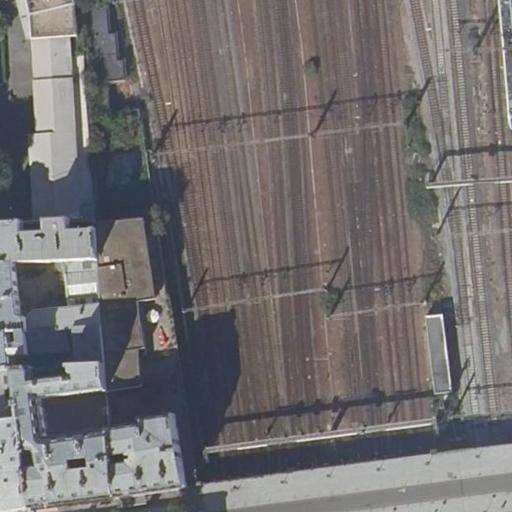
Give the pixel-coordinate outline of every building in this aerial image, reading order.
[(36,223),(46,223),(70,222),(94,222),(78,10),(75,0),(29,0),(33,12),(41,135),(31,136),(36,223)] [(91,110),(95,222),(143,218),(160,217),(142,104),(108,108),(106,79),(124,78),(123,58),(116,58),(114,31),(108,31),(105,0),(82,0),(84,18),(82,18),(85,48),(86,48),(91,110)] [(156,298),(143,218),(95,222),(96,233),(100,298),(102,326),(105,366),(107,392),(108,399),(119,397),(119,391),(142,388),(139,351),(145,351),(140,301),(156,298)] [(70,222),(46,223),(47,240),(22,240),(22,224),(0,224),(0,225),(2,262),(0,262),(0,333),(29,332),(28,320),(21,314),(16,264),(65,262),(66,275),(68,275),(69,299),(100,298),(96,233),(70,234),(70,222)] [(100,298),(69,299),(70,307),(34,311),(28,320),(29,332),(102,326),(100,298)] [(444,313),(429,315),(437,389),(453,387),(444,313)] [(102,326),(29,332),(0,333),(0,372),(15,371),(16,371),(15,356),(30,355),(30,353),(75,349),(77,368),(105,366),(102,326)] [(38,456),(39,463),(35,463),(35,470),(26,470),(30,509),(72,503),(116,498),(110,430),(48,439),(43,401),(107,392),(105,366),(77,368),(70,368),(71,377),(35,381),(34,370),(16,371),(15,371),(17,390),(18,398),(21,422),(25,458),(33,457),(36,454),(38,453),(38,456)] [(15,371),(0,372),(0,423),(21,422),(18,398),(7,399),(7,391),(17,390),(15,371)] [(187,488),(175,415),(142,419),(142,424),(110,429),(110,430),(116,498),(151,493),(187,488)] [(21,422),(0,423),(0,511),(6,511),(15,511),(30,509),(26,470),(25,458),(21,422)]
